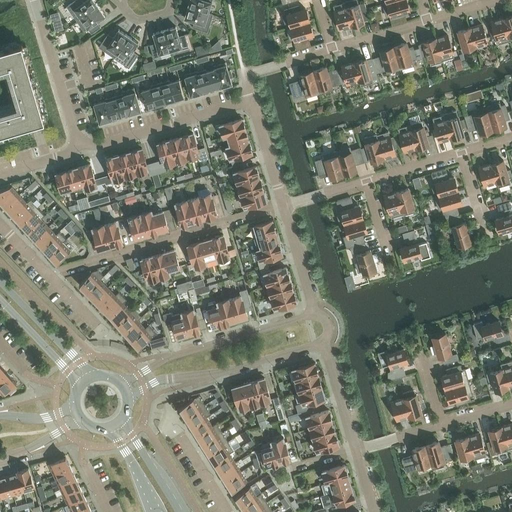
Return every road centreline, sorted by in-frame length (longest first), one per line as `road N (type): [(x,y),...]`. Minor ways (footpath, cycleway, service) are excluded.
road 1 (residential): [(48,275),(281,205)]
road 2 (residential): [(314,315),(170,357),(121,384)]
road 3 (residential): [(128,400),(160,380),(225,373),(323,343)]
road 4 (residential): [(250,101),(77,152)]
road 5 (secondary): [(98,376),(0,281)]
